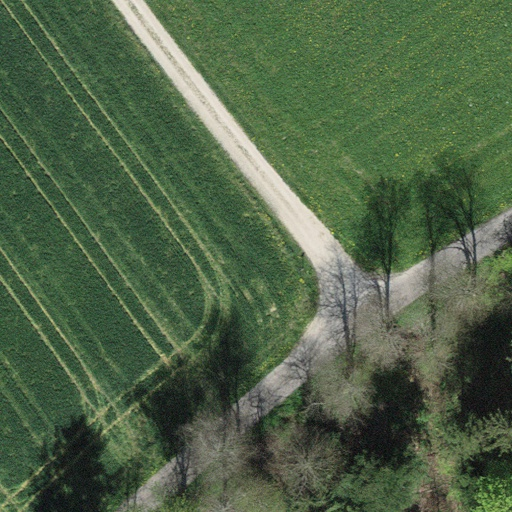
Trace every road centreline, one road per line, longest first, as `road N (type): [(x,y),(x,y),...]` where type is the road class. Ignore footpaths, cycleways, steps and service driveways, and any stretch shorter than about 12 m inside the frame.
road 1 (track): [(152,511),(342,338),(511,236)]
road 2 (track): [(146,0),(381,315)]
